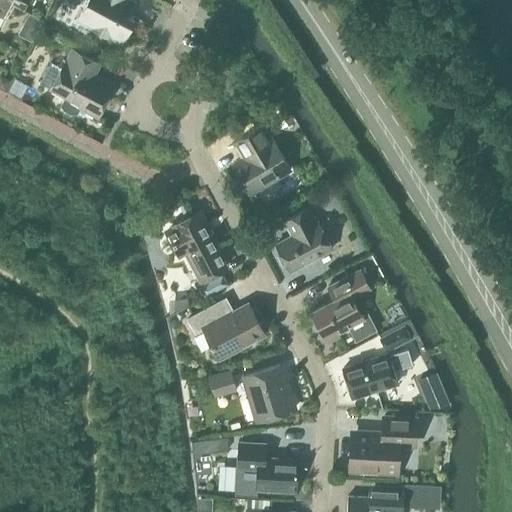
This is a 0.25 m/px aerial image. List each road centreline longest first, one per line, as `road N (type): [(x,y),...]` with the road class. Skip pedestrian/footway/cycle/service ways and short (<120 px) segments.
road 1 (tertiary): [(511,345),(427,195),(296,0)]
road 2 (residential): [(316,511),(318,391),(193,143)]
road 3 (residential): [(151,55),(128,104),(193,143)]
